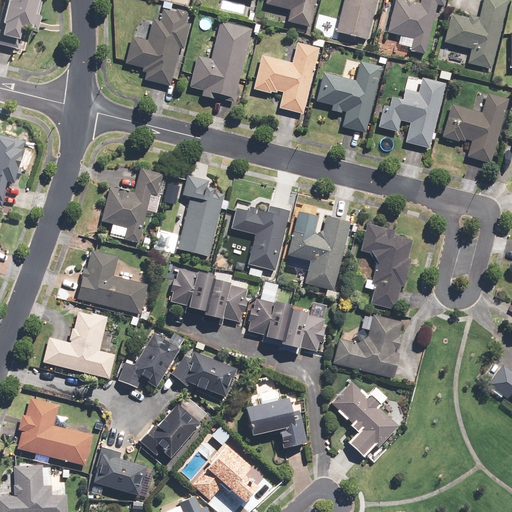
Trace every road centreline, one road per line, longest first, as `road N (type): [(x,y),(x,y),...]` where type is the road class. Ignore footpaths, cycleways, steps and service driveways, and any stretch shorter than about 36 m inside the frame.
road 1 (residential): [(74,107),(443,197)]
road 2 (residential): [(74,107),(59,178),(0,350)]
road 3 (unknown): [(174,324),(302,380),(317,489)]
road 4 (residential): [(443,197),(475,203),(489,215),(468,298),(443,293),(454,233)]
